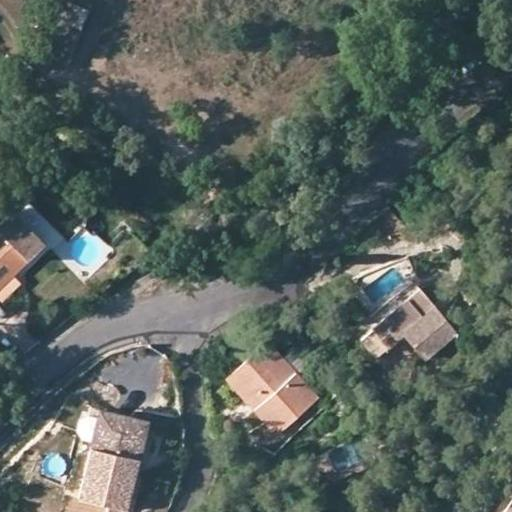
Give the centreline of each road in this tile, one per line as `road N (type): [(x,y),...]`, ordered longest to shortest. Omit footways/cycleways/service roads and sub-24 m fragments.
road 1 (residential): [(511,71),(427,128),(292,267),(242,294),(194,301)]
road 2 (residential): [(194,301),(103,326),(0,418)]
road 3 (residential): [(194,301),(200,470),(189,511)]
